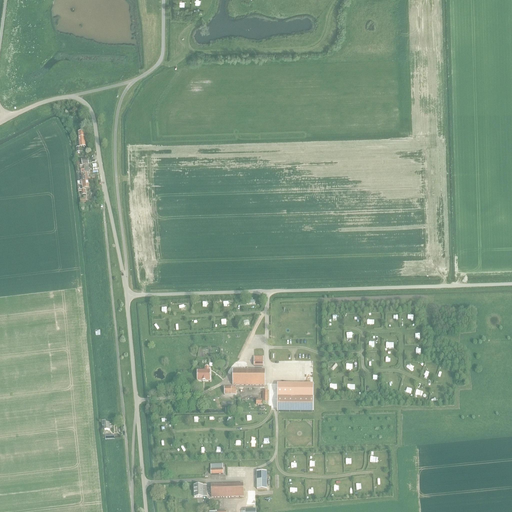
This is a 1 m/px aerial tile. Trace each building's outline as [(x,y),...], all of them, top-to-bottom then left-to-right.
[(80,148),(76,148),(77,153),(82,152),(82,148),(86,147),(84,132),(79,133),(80,148)] [(85,188),(88,188),(88,181),(81,181),(81,183),(82,183),(82,188),(83,188),(83,190),(78,190),(78,192),(82,192),(82,195),(86,195),(86,189),(85,190),(85,188)] [(254,366),(263,366),(263,357),(254,357),(254,366)] [(210,371),(208,371),(208,367),(205,367),(205,371),(197,371),(197,381),(210,381),(210,371)] [(283,375),(283,377),(286,377),(285,378),(292,380),(293,371),(283,369),(282,374),(283,375)] [(233,385),(265,385),(265,370),(233,370),(233,385)] [(277,412),(313,412),(313,384),(277,383),(277,412)] [(208,469),(208,475),(222,474),(222,464),(210,465),(210,469),(208,469)] [(256,472),(257,489),(266,489),(266,472),(256,472)] [(210,485),(211,498),(243,497),(242,484),(210,485)] [(203,491),(206,491),(206,486),(194,486),(194,497),(205,497),(205,492),(203,492),(203,491)]
